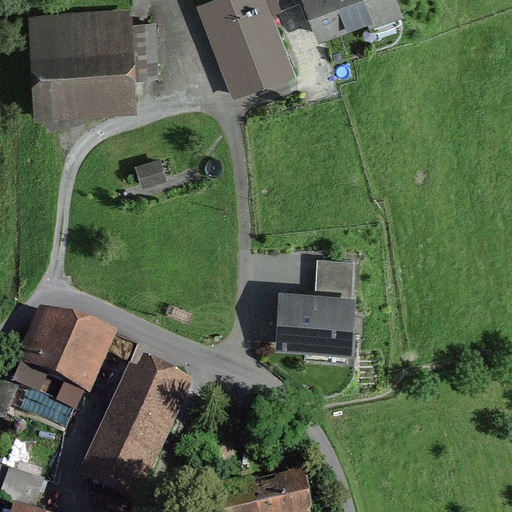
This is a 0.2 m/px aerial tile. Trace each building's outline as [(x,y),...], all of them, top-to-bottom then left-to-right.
[(278,0),(223,0),(199,9),(232,97),(293,74),(271,14),(283,10),(278,0)] [(392,0),(306,0),(321,43),(398,16),(392,0)] [(133,16),(32,21),(37,118),(136,113),(134,77),(156,76),(153,28),(134,29),(133,16)] [(159,164),(139,171),(145,188),(164,182),(159,164)] [(352,293),(282,290),(280,343),(350,346),(352,293)] [(117,344),(44,318),(24,374),(97,399),(117,344)] [(190,389),(136,364),(81,482),(135,507),(190,389)] [(305,511),(298,476),(201,494),(204,511),(305,511)]
